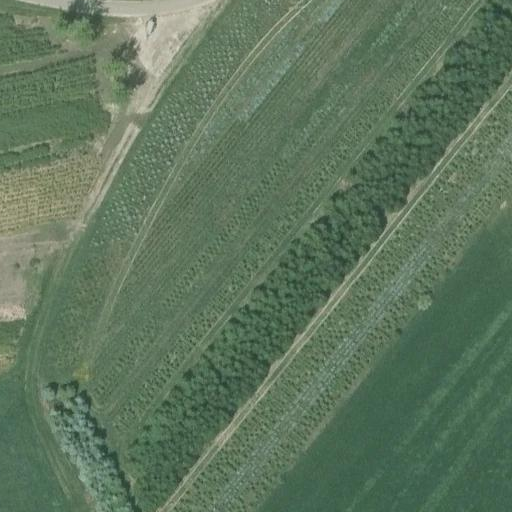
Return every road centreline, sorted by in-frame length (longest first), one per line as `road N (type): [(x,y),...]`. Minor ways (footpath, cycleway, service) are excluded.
road 1 (track): [(77,511),(31,417),(36,341),(141,120),(216,0)]
road 2 (unclassified): [(49,0),(115,9),(189,0)]
